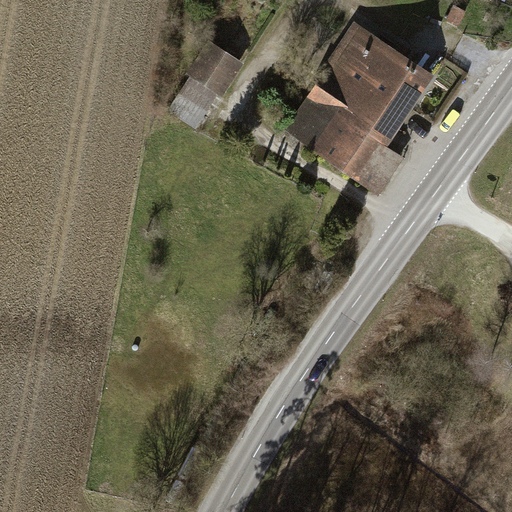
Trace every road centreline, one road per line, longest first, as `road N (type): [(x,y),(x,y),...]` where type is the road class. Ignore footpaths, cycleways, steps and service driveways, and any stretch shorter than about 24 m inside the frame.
road 1 (secondary): [(438,193),(248,458),(223,511)]
road 2 (unknown): [(415,224),(268,136),(253,103),(271,64)]
road 3 (secondary): [(511,91),(438,193)]
